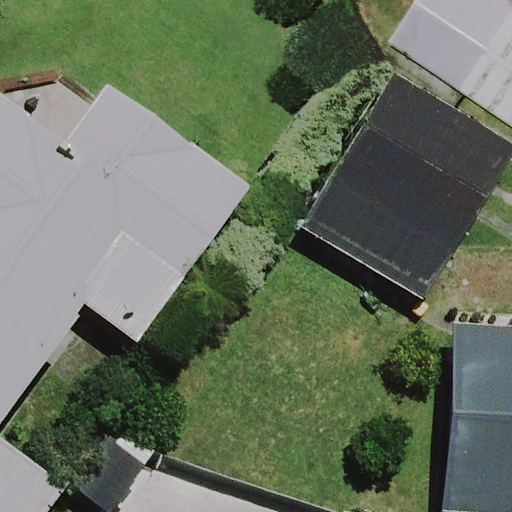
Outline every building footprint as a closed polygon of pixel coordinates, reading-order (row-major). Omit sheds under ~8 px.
[(511,3),(507,0),(418,0),(387,44),(511,130),(511,3)] [(500,163),(376,89),(283,243),(407,317),(500,163)] [(233,210),(89,103),(44,164),(0,131),(0,411),(63,326),(116,366),(233,210)] [(291,330),(235,285),(199,330),(255,375),(291,330)] [(511,511),(511,346),(433,343),(424,511),(511,511)] [(41,511),(45,507),(0,473),(0,511),(41,511)]
